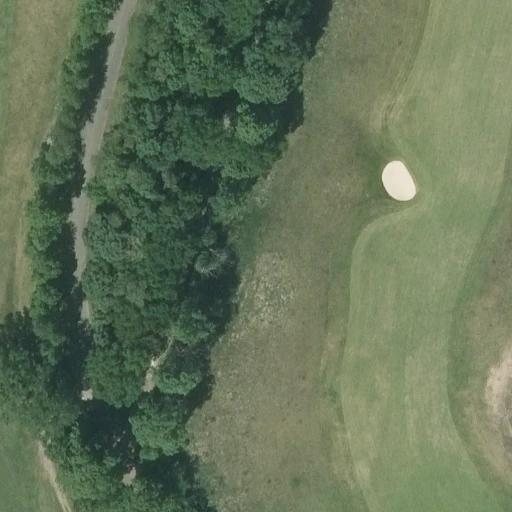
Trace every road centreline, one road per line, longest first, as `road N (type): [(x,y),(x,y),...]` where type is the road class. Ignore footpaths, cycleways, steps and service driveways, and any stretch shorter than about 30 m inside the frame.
road 1 (track): [(67,511),(25,379),(16,289),(27,166),(70,0)]
road 2 (unclassified): [(121,465),(261,0)]
road 3 (unclassified): [(121,465),(82,348),(70,274),(70,214),(120,0)]
